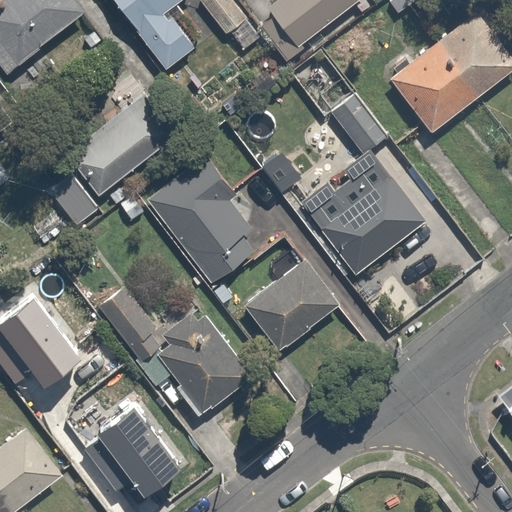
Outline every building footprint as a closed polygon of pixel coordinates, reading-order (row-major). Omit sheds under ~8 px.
[(0,0),(0,52),(7,61),(80,3),(77,0),(0,0)] [(176,0),(111,0),(157,65),(188,43),(164,9),(176,0)] [(248,10),(240,0),(205,0),(225,27),(248,10)] [(267,0),(265,2),(292,40),(347,0),(267,0)] [(511,59),(511,47),(473,0),(472,0),(387,69),(431,124),(511,59)] [(107,91),(116,104),(60,145),(71,159),(47,177),(76,216),(105,195),(101,190),(186,128),(150,79),(141,67),(107,91)] [(381,130),(350,87),(330,102),(360,145),(381,130)] [(0,174),(34,148),(0,104),(0,174)] [(427,210),(373,137),(361,146),(296,195),(350,267),(427,210)] [(225,193),(234,186),(206,149),(144,197),(208,280),(260,239),(225,193)] [(338,298),(299,251),(242,298),(282,345),(338,298)] [(123,278),(92,303),(133,353),(163,328),(123,278)] [(171,375),(196,411),(252,373),(205,304),(153,339),(175,372),(171,375)] [(0,443),(0,511),(4,511),(62,470),(28,423),(0,443)]
